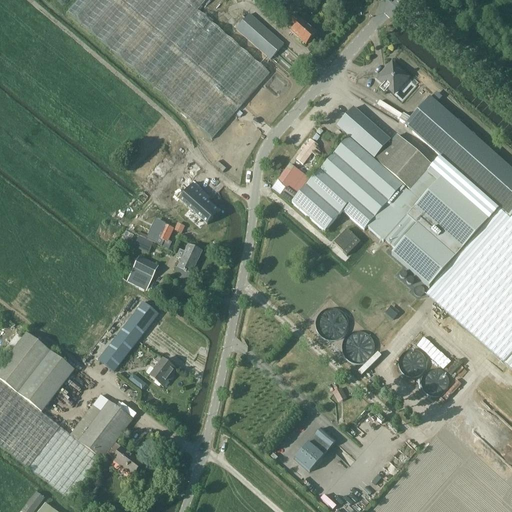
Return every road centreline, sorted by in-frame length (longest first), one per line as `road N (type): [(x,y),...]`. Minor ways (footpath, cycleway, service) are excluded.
road 1 (unclassified): [(185,511),(206,450),(260,159),(396,1)]
road 2 (track): [(408,431),(241,280)]
road 3 (track): [(362,459),(229,339)]
road 4 (secondary): [(511,105),(396,1)]
